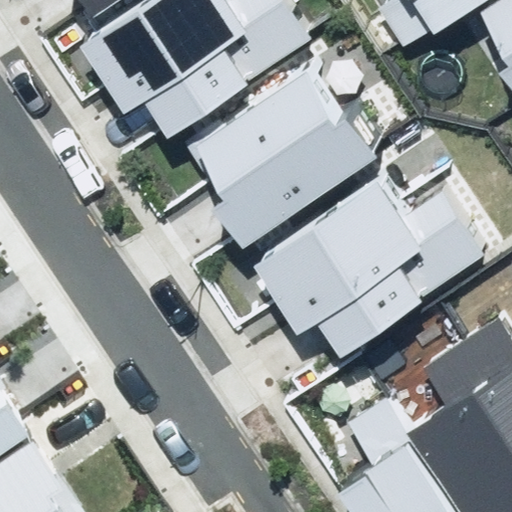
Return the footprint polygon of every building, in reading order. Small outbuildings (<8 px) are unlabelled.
[(75,0),(83,13),(103,0),(75,0)] [(148,0),(87,37),(132,110),(152,99),(175,137),(314,52),(281,0),(148,0)] [(391,0),(409,25),(444,0),(391,0)] [(316,82),(197,155),(227,203),(215,210),(239,249),(370,170),(316,82)] [(378,192),(258,265),(300,332),(318,321),(339,357),(478,272),(437,206),(400,228),(378,192)] [(511,346),(497,324),(455,353),(511,438),(511,346)] [(438,408),(407,429),(462,511),(511,511),(511,438),(455,353),(418,377),(438,408)] [(0,375),(0,414),(19,402),(0,375)] [(0,511),(67,511),(70,510),(38,464),(54,453),(24,409),(0,425),(0,511)] [(368,470),(340,488),(356,511),(450,511),(381,409),(343,434),(368,470)]
